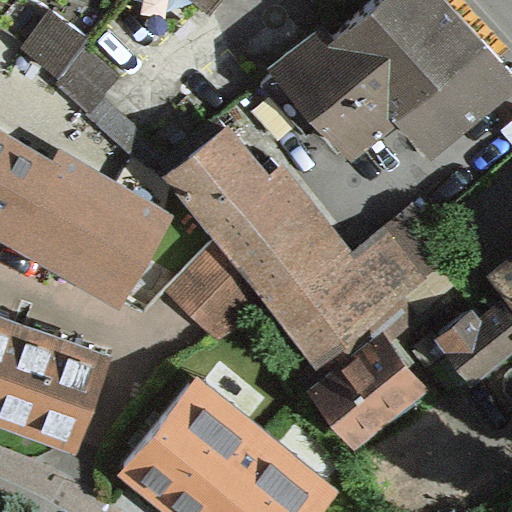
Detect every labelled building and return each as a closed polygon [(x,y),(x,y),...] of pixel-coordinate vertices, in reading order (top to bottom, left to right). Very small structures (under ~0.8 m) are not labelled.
[(120,0),(96,0),(117,8),(120,0)] [(200,0),(237,26),(256,0),(200,0)] [(511,91),(511,73),(443,0),(372,0),(284,76),(353,153),(396,116),(435,159),(511,91)] [(91,38),(49,11),(20,49),(60,84),(91,38)] [(120,79),(85,49),(60,84),(93,113),(138,159),(150,145),(105,101),(120,79)] [(0,237),(148,315),(222,242),(138,159),(93,113),(56,161),(0,127),(0,237)] [(270,173),(232,124),(171,171),(319,362),(444,265),(407,217),(351,260),(278,166),(270,173)] [(222,242),(169,296),(221,343),(271,307),(222,242)] [(511,258),(493,273),(511,296),(511,258)] [(511,356),(511,317),(504,308),(487,322),(475,307),(439,337),(480,384),(511,356)] [(114,355),(0,313),(0,429),(77,457),(114,355)] [(428,388),(380,327),(307,384),(355,445),(428,388)] [(312,511),(330,491),(194,380),(120,470),(174,511),(312,511)]
